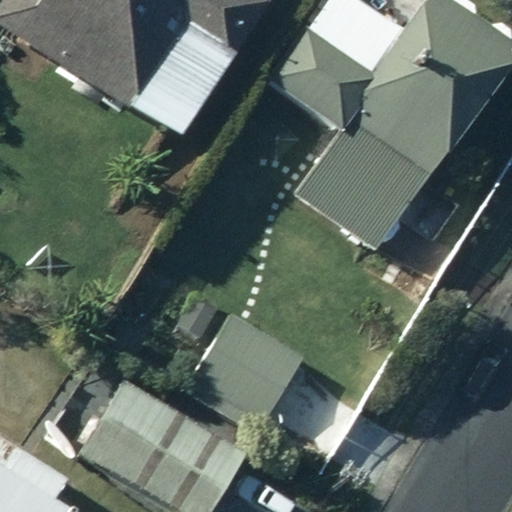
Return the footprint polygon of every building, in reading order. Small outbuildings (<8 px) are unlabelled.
[(257,16),(250,12),(257,0),(1,0),(0,3),(0,39),(172,149),(257,16)] [(511,64),(496,53),(501,46),(486,35),(481,42),(459,26),(465,18),(442,0),(435,9),(422,0),(390,0),(388,4),(411,20),(371,74),(312,31),(304,42),(297,37),(260,88),(333,141),(288,201),(367,259),(409,202),(418,209),(430,194),(420,187),(511,64)] [(226,322),(187,387),(259,430),(297,364),(226,322)] [(120,389),(78,457),(167,511),(206,511),(238,462),(120,389)] [(0,511),(46,511),(60,492),(0,452),(0,511)]
